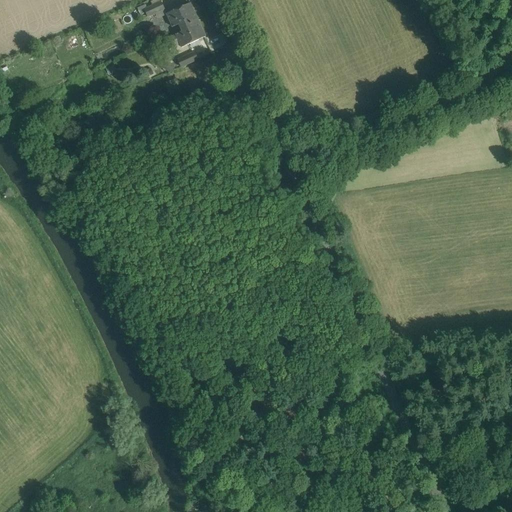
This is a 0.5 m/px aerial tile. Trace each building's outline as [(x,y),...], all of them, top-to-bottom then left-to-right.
[(147,9),(144,10),(146,13),(148,17),(164,10),(161,3),(147,9)] [(205,37),(190,4),(166,15),(172,28),(179,25),(182,32),(175,35),(176,35),(165,40),(169,49),(180,44),(181,48),(205,37)] [(144,10),(147,9),(145,6),(135,11),(138,17),(146,13),(144,10)] [(140,31),(135,34),(140,44),(145,41),(140,31)] [(160,42),(149,47),(151,51),(162,47),(160,42)] [(197,60),(194,53),(178,60),(181,68),(197,60)] [(108,76),(117,72),(114,64),(105,68),(108,76)]
